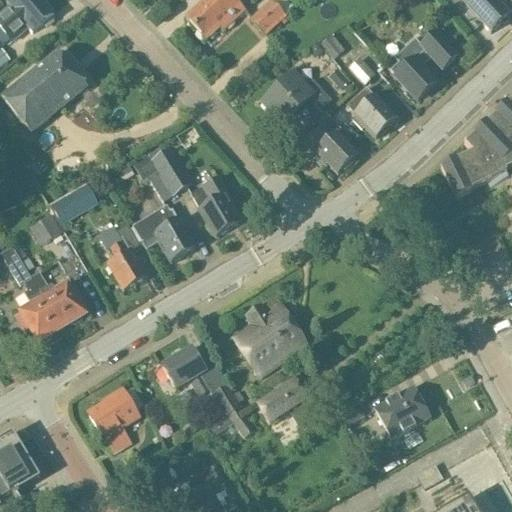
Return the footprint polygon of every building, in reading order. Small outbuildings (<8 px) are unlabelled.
[(0,18),(0,51),(10,43),(11,44),(28,30),(32,36),(43,27),(45,29),(53,22),(51,20),(54,18),(38,0),(11,0),(6,4),(11,10),(0,18)] [(233,0),(209,0),(186,22),(205,43),(219,30),(222,33),(231,25),(232,24),(245,12),(247,10),(245,8),(245,4),(241,0),(233,0)] [(271,3),(251,22),(264,37),(266,38),(286,19),(295,11),(285,0),(277,0),(273,4),(271,3)] [(490,35),(508,19),(499,9),(491,0),(472,0),(465,6),(459,0),(454,0),(448,6),(472,32),(481,25),(490,35)] [(511,0),(491,0),(499,9),(507,1),(511,5),(511,0)] [(395,61),(399,65),(389,73),(395,79),(395,80),(417,104),(435,87),(426,76),(429,73),(423,67),(431,60),(442,72),(457,58),(435,34),(421,47),(421,46),(420,46),(416,41),(395,61)] [(332,38),(321,46),(329,55),(339,47),(332,38)] [(317,45),(308,52),(315,60),(323,53),(317,45)] [(2,51),(0,52),(0,69),(10,62),(2,51)] [(31,136),(51,120),(87,91),(58,55),(2,100),(31,136)] [(360,62),(349,72),(364,88),(375,78),(360,62)] [(338,71),(329,80),(341,93),(350,85),(338,71)] [(292,77),(263,104),(283,126),(294,116),(304,107),(314,119),(315,119),(332,103),(313,83),(304,90),(292,77)] [(376,142),(397,122),(375,100),(366,91),(347,109),(355,118),(355,119),(357,121),(354,123),(362,132),(365,129),(376,142)] [(511,101),(508,106),(507,105),(494,117),(495,118),(487,126),(486,125),(473,137),(474,138),(466,146),(465,145),(464,146),(473,155),(457,163),(456,162),(440,170),(456,201),(472,194),(471,193),(507,175),(505,173),(511,169),(511,101)] [(336,137),(341,132),(328,117),(318,126),(322,129),(305,144),(327,168),(328,166),(338,177),(357,159),(336,137)] [(177,137),(183,148),(197,140),(191,129),(177,137)] [(168,152),(151,162),(158,174),(173,198),(183,192),(190,188),(168,152)] [(158,174),(151,162),(150,159),(139,166),(148,181),(158,174)] [(20,194),(37,185),(28,166),(10,176),(20,194)] [(173,198),(158,174),(148,181),(163,205),(173,198)] [(203,191),(191,198),(200,213),(216,240),(239,226),(232,214),(235,212),(217,182),(203,191)] [(80,218),(67,197),(50,207),(62,228),(80,218)] [(147,252),(159,244),(172,266),(196,252),(179,224),(178,224),(172,213),(170,215),(167,210),(133,230),(147,252)] [(52,218),(31,230),(41,248),(62,236),(52,218)] [(111,251),(117,262),(108,268),(124,295),(148,281),(132,253),(140,249),(141,251),(142,250),(128,227),(116,234),(122,244),(111,251)] [(32,309),(15,319),(25,334),(30,331),(39,346),(41,344),(44,345),(51,341),(52,338),(62,332),(31,281),(25,272),(21,264),(12,250),(1,257),(20,289),(23,287),(27,294),(24,295),(32,309)] [(27,260),(21,264),(25,272),(32,268),(27,260)] [(39,275),(31,281),(62,332),(72,326),(75,326),(82,323),(83,320),(85,318),(76,303),(81,300),(71,285),(55,295),(52,290),(49,292),(39,275)] [(282,309),(269,318),(261,307),(245,318),(252,329),(233,342),(258,378),(306,347),(282,309)] [(192,351),(163,369),(176,392),(190,384),(200,400),(212,392),(202,377),(206,374),(192,351)] [(257,406),(270,428),(309,403),(295,381),(257,406)] [(214,396),(213,397),(226,419),(240,411),(227,388),(214,396)] [(133,390),(125,396),(123,393),(108,402),(109,404),(88,416),(103,441),(105,440),(114,456),(131,446),(122,430),(139,420),(136,414),(144,409),(133,390)] [(413,391),(375,412),(392,442),(430,421),(413,391)] [(358,408),(337,420),(343,431),(364,419),(358,408)] [(243,415),(231,424),(245,441),(256,433),(243,415)] [(199,420),(186,427),(191,436),(204,428),(199,420)] [(417,434),(404,442),(409,450),(422,443),(417,434)] [(0,477),(12,498),(40,481),(12,435),(0,442),(0,477)] [(166,469),(161,460),(152,465),(157,474),(166,469)] [(212,469),(190,482),(196,493),(180,503),(185,511),(238,511),(234,504),(228,507),(221,494),(215,498),(210,490),(220,484),(212,469)] [(0,511),(1,511),(0,510),(0,504),(12,498),(0,477),(0,511)] [(476,511),(469,500),(447,511),(476,511)]
